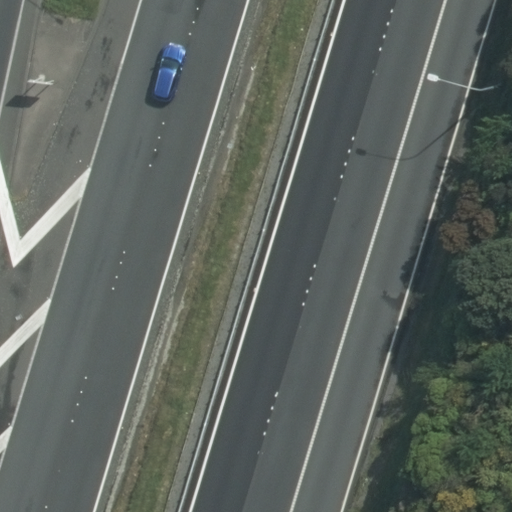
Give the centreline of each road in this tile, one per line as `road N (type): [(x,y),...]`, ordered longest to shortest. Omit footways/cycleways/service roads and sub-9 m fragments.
road 1 (motorway): [(464,0),(298,511)]
road 2 (motorway): [(41,511),(195,0)]
road 3 (motorway): [(395,0),(241,511)]
